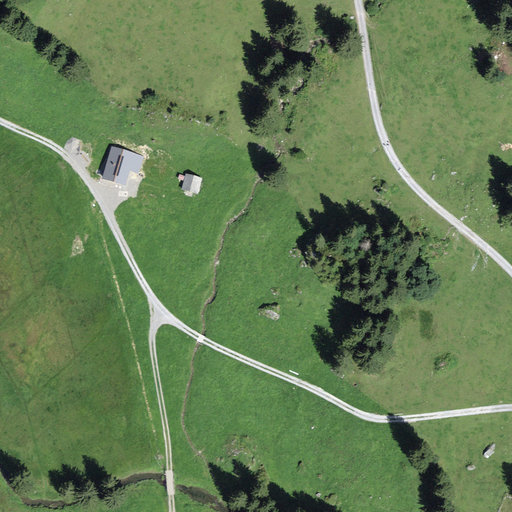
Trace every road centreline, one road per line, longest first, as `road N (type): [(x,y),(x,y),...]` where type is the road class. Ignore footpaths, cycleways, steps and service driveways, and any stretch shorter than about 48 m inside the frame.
road 1 (track): [(150,295),(197,336),(365,416),(511,407)]
road 2 (track): [(359,0),(373,98),(396,160),(511,269)]
road 3 (track): [(150,295),(80,169),(53,145),(0,120)]
road 4 (track): [(152,331),(172,511)]
